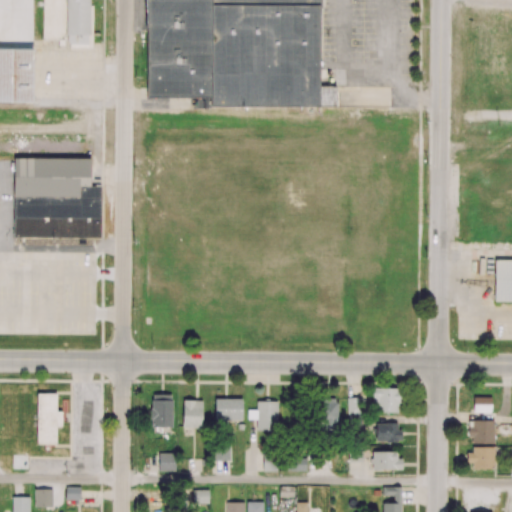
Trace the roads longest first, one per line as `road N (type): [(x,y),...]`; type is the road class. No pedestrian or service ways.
road 1 (tertiary): [(511,363),(0,360)]
road 2 (tertiary): [(439,0),(438,363)]
road 3 (residential): [(126,0),(123,361)]
road 4 (residential): [(123,361),(121,511)]
road 5 (tertiary): [(438,363),(437,511)]
